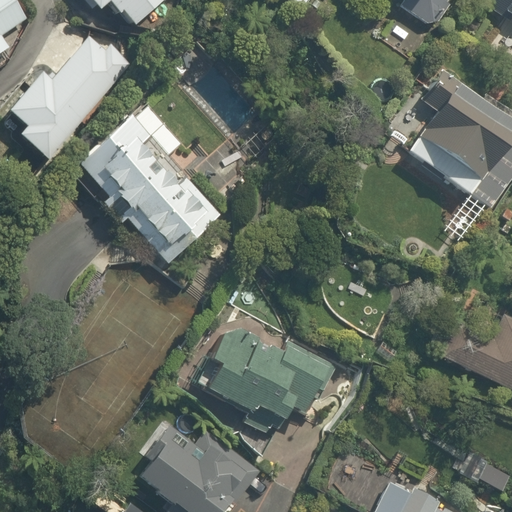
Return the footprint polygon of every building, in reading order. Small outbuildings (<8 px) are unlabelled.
[(0,0),(0,59),(17,48),(5,29),(22,18),(11,0),(0,0)] [(102,1),(125,26),(153,0),(79,0),(90,12),(102,1)] [(283,0),(285,1),(279,10),(290,17),(301,0),(283,0)] [(386,0),(384,5),(430,31),(447,0),(386,0)] [(511,0),(474,0),(471,7),(496,22),(501,14),(511,20),(511,0)] [(43,79),(30,68),(0,102),(0,106),(20,124),(10,135),(49,170),(59,158),(91,122),(130,78),(81,35),(43,79)] [(511,54),(501,72),(511,78),(511,54)] [(427,110),(397,153),(461,197),(464,193),(487,208),(511,170),(511,157),(495,146),(511,123),(432,70),(412,100),(427,110)] [(128,116),(75,165),(104,199),(99,203),(118,224),(123,220),(164,265),(216,214),(128,116)] [(486,345),(447,328),(434,356),(511,391),(511,310),(504,307),(486,345)] [(223,331),(192,382),(239,411),(244,402),(270,418),(279,404),(293,412),(310,383),(321,364),(278,338),(267,357),(223,331)] [(126,469),(136,477),(178,511),(225,511),(252,479),(246,474),(250,470),(203,431),(187,450),(170,436),(160,428),(126,469)] [(446,511),(408,489),(394,511),(446,511)]
